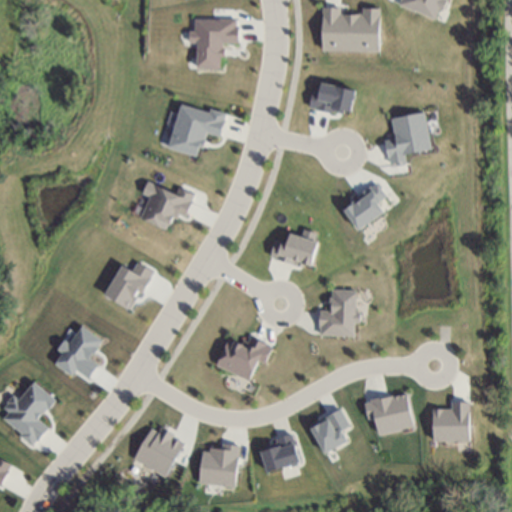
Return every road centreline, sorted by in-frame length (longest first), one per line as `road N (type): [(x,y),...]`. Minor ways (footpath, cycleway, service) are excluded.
road 1 (residential): [(270,0),(269,76),(242,180),(135,377),(31,511)]
road 2 (residential): [(506,0),(511,334)]
road 3 (residential): [(414,366),(372,366),(322,381),(250,418),(175,405),(135,377)]
